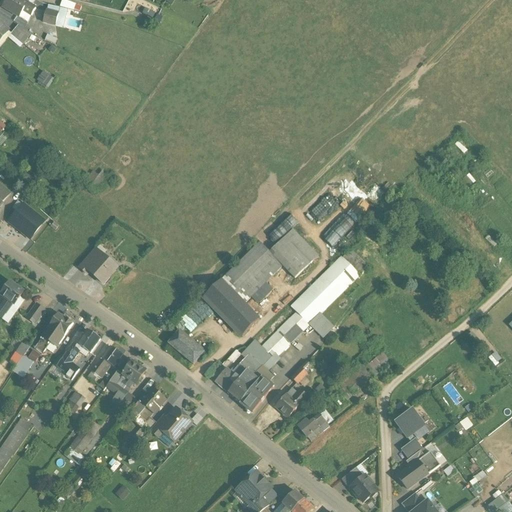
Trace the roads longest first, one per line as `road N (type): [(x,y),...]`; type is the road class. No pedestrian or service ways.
road 1 (tertiary): [(344,511),(146,351),(0,247)]
road 2 (track): [(281,303),(329,254),(295,214),(503,0)]
